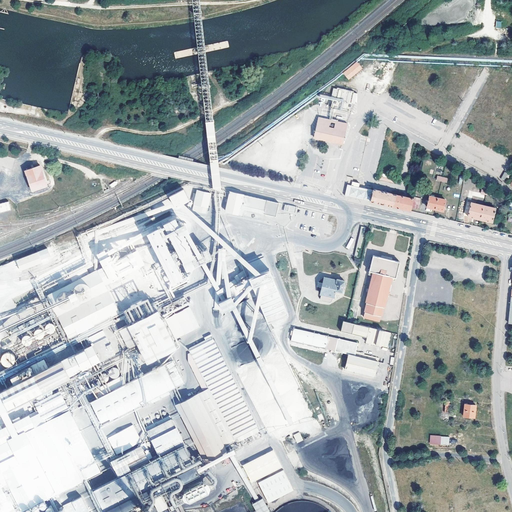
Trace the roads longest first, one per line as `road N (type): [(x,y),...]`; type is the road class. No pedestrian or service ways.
road 1 (secondary): [(324,204),(0,127)]
road 2 (residential): [(386,460),(419,226)]
road 3 (residential): [(505,460),(496,378),(506,247)]
road 4 (residential): [(439,151),(357,111),(324,204)]
